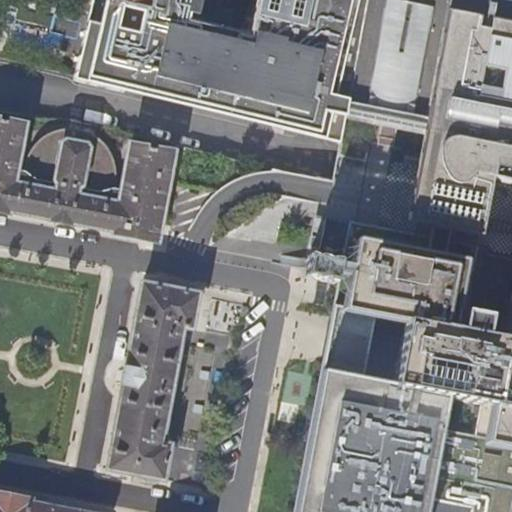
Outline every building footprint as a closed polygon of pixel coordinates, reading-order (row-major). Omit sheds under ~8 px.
[(89,0),(74,66),(334,128),(339,106),(364,0),(148,0),(147,9),(109,0),(89,0)] [(109,0),(147,9),(148,0),(109,0)] [(511,3),(497,0),(364,0),(339,106),(376,115),(372,134),(380,136),(388,138),(392,119),(420,125),(416,145),(444,152),(441,162),(455,165),(511,179),(511,175),(511,3)] [(24,158),(19,185),(13,184),(23,126),(0,121),(0,210),(7,212),(8,211),(51,219),(51,220),(71,224),(71,223),(114,231),(114,232),(157,240),(173,155),(130,146),(119,204),(112,203),(116,181),(117,173),(115,164),(112,156),(108,149),(102,142),(95,136),(87,132),(77,129),(72,128),(63,129),(55,130),(46,134),(39,138),(32,144),(27,151),(24,158)] [(455,165),(441,162),(437,179),(433,196),(432,204),(435,204),(445,206),(447,198),(451,182),(455,165)] [(511,511),(511,295),(504,340),(458,331),(475,248),(444,242),(446,237),(474,242),(480,212),(445,206),(435,204),(430,234),(435,235),(434,240),(376,230),(360,227),(349,225),(338,283),(323,364),(294,511),(511,511)] [(107,468),(161,479),(167,445),(159,443),(181,327),(190,328),(197,295),(142,284),(107,468)] [(0,511),(68,511),(27,505),(28,502),(0,497),(0,511)]
